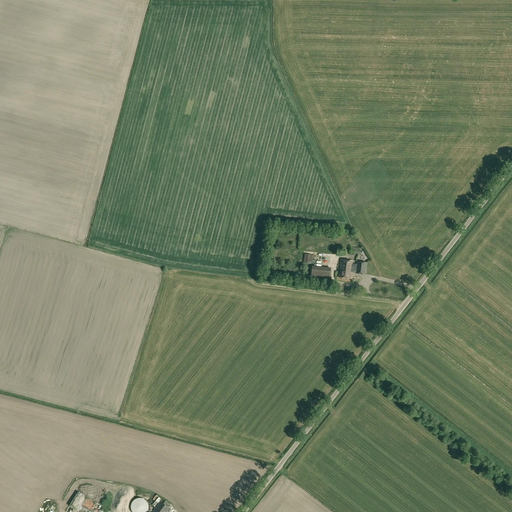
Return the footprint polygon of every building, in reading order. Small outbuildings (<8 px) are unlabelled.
[(304,263),(312,264),(312,255),(305,254),(304,263)] [(339,277),(351,279),(351,272),(355,272),(355,273),(365,274),(367,262),(357,261),(356,265),(352,264),(353,261),(341,260),(339,277)] [(311,276),(329,279),(330,269),(312,267),(311,276)] [(131,506),(131,507),(131,508),(131,509),(131,510),(132,511),(146,511),(147,511),(148,511),(148,510),(148,509),(149,508),(149,507),(149,506),(149,505),(148,504),(148,503),(147,502),(147,501),(146,500),(145,500),(145,499),(144,499),(143,499),(143,498),(142,498),(141,498),(140,498),(139,498),(138,498),(137,498),(136,498),(136,499),(135,499),(134,499),(134,500),(133,501),(132,502),(131,503),(131,504),(131,505),(131,506)] [(152,511),(166,511),(169,508),(160,501),(152,511)]
